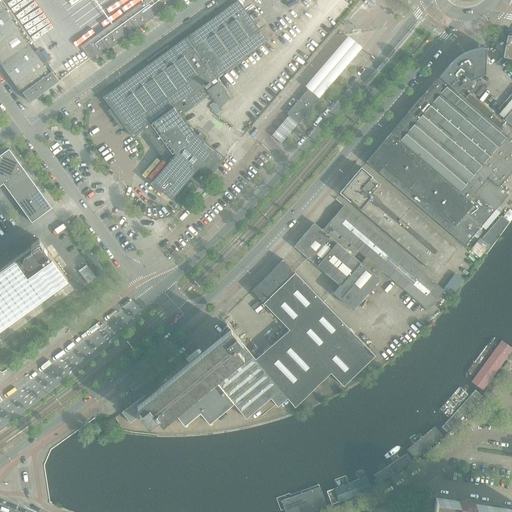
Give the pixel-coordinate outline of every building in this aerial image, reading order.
[(129,34),(171,3),(175,0),(145,0),(81,46),(83,49),(90,44),(96,53),(98,56),(129,34)] [(272,0),(274,1),(275,0),(276,0),(302,31),(300,33),(318,48),(358,0),(272,0)] [(215,78),(266,41),(237,1),(200,28),(165,53),(173,65),(182,59),(193,73),(189,76),(198,90),(199,89),(204,97),(210,93),(219,106),(229,98),(215,78)] [(34,52),(0,5),(0,62),(8,74),(22,93),(29,102),(36,97),(59,81),(52,72),(53,71),(51,68),(49,64),(48,64),(37,50),(34,52)] [(348,35),(304,85),(318,97),(362,47),(348,35)] [(511,37),(510,37),(490,45),(511,63),(511,37)] [(96,53),(90,44),(83,49),(90,58),(96,53)] [(502,185),(511,173),(511,109),(503,121),(471,94),(478,86),(474,78),(484,74),(485,73),(485,48),(479,48),(473,49),(468,51),(462,54),(457,57),(453,61),(450,64),(439,76),(366,162),(464,245),(465,246),(511,192),(502,185)] [(224,158),(204,141),(197,135),(196,136),(195,136),(193,134),(179,115),(184,111),(179,104),(198,90),(189,76),(193,73),(182,59),(173,65),(165,53),(104,97),(111,108),(125,127),(132,137),(143,130),(164,159),(165,159),(169,162),(151,183),(170,199),(197,168),(208,177),(224,158)] [(309,110),(322,95),(312,86),(299,101),(288,113),(299,122),(310,110),(309,110)] [(219,112),(216,109),(217,108),(214,103),(209,106),(214,112),(216,114),(219,112)] [(23,169),(9,149),(0,155),(0,185),(3,184),(23,169)] [(456,248),(361,168),(340,192),(435,273),(456,248)] [(37,188),(23,169),(3,184),(17,203),(37,188)] [(51,208),(37,188),(17,203),(31,222),(51,208)] [(443,290),(343,206),(332,219),(322,230),(376,276),(380,270),(427,310),(443,290)] [(376,276),(322,230),(314,223),(294,246),(308,258),(339,285),(333,292),(353,309),(379,278),(376,276)] [(0,326),(57,286),(59,284),(59,285),(67,279),(39,239),(30,245),(32,247),(27,250),(23,253),(18,246),(12,249),(16,258),(0,269),(0,326)] [(375,355),(305,283),(282,259),(276,266),(270,272),(264,278),(251,291),(289,330),(268,347),(255,359),(287,398),(295,407),(333,376),(343,386),(375,355)] [(287,398),(255,359),(227,324),(226,325),(228,327),(226,328),(225,328),(224,328),(223,329),(223,330),(223,331),(219,334),(218,334),(220,338),(215,342),(156,391),(147,398),(145,395),(123,411),(121,412),(130,423),(140,415),(148,426),(157,418),(162,424),(166,421),(169,426),(178,418),(184,425),(200,413),(207,421),(209,424),(234,403),(246,418),(270,398),(277,406),(287,398)] [(470,382),(483,391),(511,351),(511,349),(501,341),(470,382)] [(448,434),(481,397),(474,390),(469,396),(459,387),(439,410),(449,418),(441,427),(448,434)] [(417,462),(444,438),(435,429),(431,433),(426,428),(409,442),(413,447),(408,452),(417,462)] [(378,487),(412,466),(407,457),(406,458),(401,451),(385,460),(377,465),(375,467),(380,475),(373,479),(378,487)] [(327,492),(332,505),(371,490),(366,477),(348,483),(345,477),(334,480),(337,488),(327,492)] [(280,502),(284,511),(310,511),(326,506),(318,487),(280,502)] [(449,511),(451,500),(436,498),(433,511),(449,511)] [(465,511),(467,501),(459,500),(459,502),(451,500),(449,511),(465,511)] [(481,511),(483,505),(475,504),(475,502),(467,501),(465,511),(481,511)]
